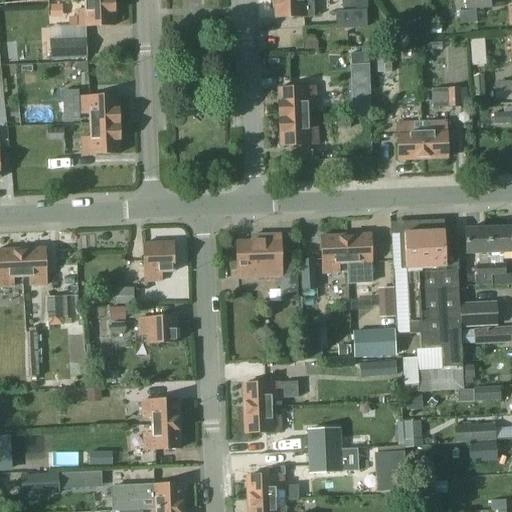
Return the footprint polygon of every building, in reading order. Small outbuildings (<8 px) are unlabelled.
[(115,26),(113,0),(83,0),(84,11),(75,12),(76,28),(115,26)] [(303,0),(273,0),(274,18),(313,16),(313,1),(303,1),(303,0)] [(490,0),(466,0),(467,10),(491,8),(490,0)] [(356,12),(343,12),(336,12),(337,29),(357,28),(356,12)] [(87,37),(51,38),(51,49),(51,60),(87,59),(87,48),(87,37)] [(377,50),(378,74),(393,74),(392,50),(377,50)] [(362,53),(349,54),(350,66),(363,66),(362,53)] [(202,54),(190,55),(191,78),(203,77),(202,54)] [(511,82),(498,83),(499,99),(511,98),(511,82)] [(279,119),(308,117),(308,105),(317,104),(316,88),(277,90),(279,119)] [(433,109),(450,109),(449,90),(432,91),(433,109)] [(459,90),(449,90),(450,109),(460,109),(459,90)] [(89,127),(119,125),(118,97),(79,99),(80,115),(88,114),(89,127)] [(371,102),(351,103),(352,116),(371,115),(371,102)] [(494,124),(511,123),(511,112),(493,112),(494,124)] [(308,117),(279,119),(280,146),(318,145),(318,129),(309,129),(308,117)] [(350,120),(341,120),(341,129),(350,129),(350,120)] [(422,132),(423,160),(448,159),(446,122),(430,123),(430,131),(422,132)] [(423,160),(422,132),(414,132),(413,123),(397,124),(399,161),(423,160)] [(119,125),(89,127),(90,138),(81,139),(82,155),(120,154),(119,125)] [(62,128),(46,129),(47,140),(63,140),(62,128)] [(458,309),(459,309),(454,234),(443,235),(443,226),(409,228),(409,233),(404,233),(406,269),(409,334),(450,333),(454,391),(463,390),(458,309)] [(511,228),(489,229),(489,253),(511,251),(511,228)] [(466,254),(489,253),(489,229),(465,230),(466,254)] [(345,237),(346,264),(355,263),(355,272),(371,272),(370,235),(345,237)] [(252,241),(236,242),(237,271),(239,271),(240,279),(278,278),(277,270),(281,269),(280,240),(278,240),(278,236),(252,237),(253,239),(252,241)] [(346,264),(345,237),(321,238),(323,274),(338,273),(338,264),(346,264)] [(172,243),(143,244),(145,283),(161,282),(161,273),(174,273),(172,243)] [(19,250),(21,278),(25,278),(29,278),(30,287),(46,286),(44,248),(19,250)] [(21,278),(19,250),(0,250),(0,288),(13,288),(12,279),(21,278)] [(316,260),(301,261),(302,291),(317,291),(316,260)] [(490,275),(490,265),(476,266),(476,276),(490,275)] [(490,265),(490,275),(505,274),(504,265),(490,265)] [(278,290),(278,302),(297,301),(297,289),(278,290)] [(133,291),(113,292),(114,306),(134,305),(133,291)] [(47,298),(48,319),(62,319),(61,297),(47,298)] [(396,316),(395,302),(380,303),(381,317),(396,316)] [(497,327),(497,324),(496,303),(459,305),(460,329),(497,327)] [(175,318),(139,320),(139,335),(148,335),(148,344),(176,343),(175,318)] [(123,325),(110,326),(111,335),(123,334),(123,325)] [(510,329),(473,331),(474,344),(511,342),(510,329)] [(353,334),(354,359),(395,357),(394,331),(353,334)] [(37,333),(29,333),(27,333),(29,377),(40,377),(39,354),(37,333)] [(402,358),(404,384),(418,383),(416,357),(402,358)] [(367,364),(368,378),(396,376),(395,362),(367,364)] [(241,385),(243,409),(271,408),(271,400),(279,400),(278,383),(241,385)] [(501,387),(474,389),(474,402),(501,401),(501,387)] [(151,417),(152,425),(180,424),(179,400),(142,402),(143,417),(151,417)] [(271,417),(271,408),(243,409),(244,434),(281,433),(280,417),(271,417)] [(180,424),(152,425),(152,434),(143,435),(144,451),(181,449),(180,424)] [(453,443),(467,442),(492,440),(491,425),(452,427),(453,443)] [(307,431),(308,451),(340,450),(339,429),(307,431)] [(494,461),(492,440),(467,442),(468,462),(494,461)] [(341,473),(341,472),(358,471),(357,449),(340,450),(308,451),(309,474),(341,473)] [(404,452),(380,453),(374,454),(376,494),(406,492),(404,452)] [(112,467),(112,453),(89,453),(89,466),(112,467)] [(246,477),(247,501),(285,499),(283,475),(285,475),(284,467),(268,468),(269,476),(246,477)] [(81,473),(82,488),(101,487),(101,472),(81,473)] [(55,476),(19,477),(19,494),(55,493),(55,476)] [(423,496),(447,494),(446,482),(422,483),(423,496)] [(111,511),(132,511),(155,511),(155,510),(184,509),(183,485),(110,488),(111,511)] [(285,511),(285,499),(247,501),(247,511),(285,511)] [(498,501),(498,510),(506,510),(506,501),(498,501)]
